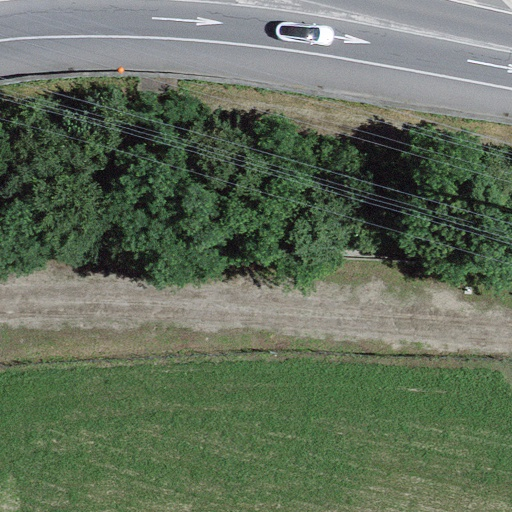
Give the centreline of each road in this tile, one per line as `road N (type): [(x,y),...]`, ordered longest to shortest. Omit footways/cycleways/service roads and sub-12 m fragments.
road 1 (motorway): [(0,23),(219,24),(511,69)]
road 2 (trunk): [(371,0),(511,32)]
